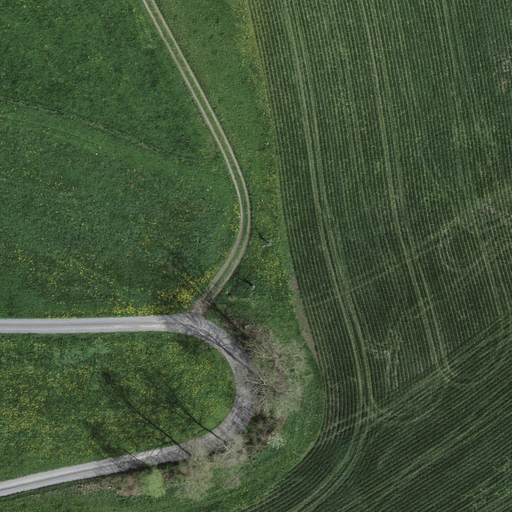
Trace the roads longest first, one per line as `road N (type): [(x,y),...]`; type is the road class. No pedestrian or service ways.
road 1 (track): [(0,325),(185,323),(213,335),(237,362),(242,386),(235,421),(201,441),(0,491)]
road 2 (track): [(147,0),(235,169),(243,207),(242,242),(185,323)]
